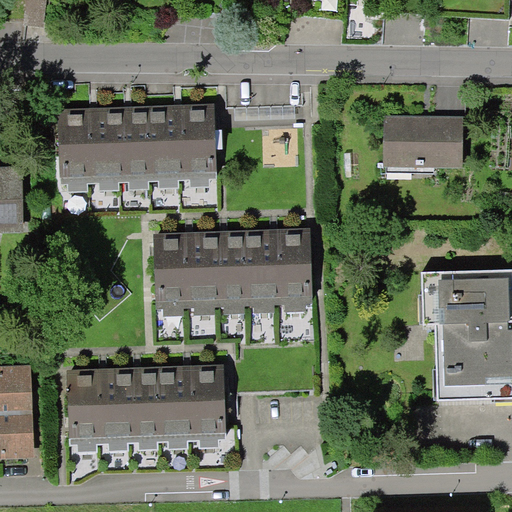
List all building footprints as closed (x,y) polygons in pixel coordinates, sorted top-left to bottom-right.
[(57,116),(60,186),(213,180),(211,110),(57,116)] [(385,120),(384,163),(460,164),(461,121),(385,120)] [(0,226),(19,226),(18,175),(0,174),(0,226)] [(154,237),(156,308),(310,302),(308,232),(154,237)] [(508,270),(421,273),(423,325),(434,325),(436,401),(511,397),(511,319),(510,320),(508,270)] [(68,374),(70,444),(224,439),(221,368),(68,374)] [(27,385),(22,386),(21,372),(0,373),(0,414),(28,414),(27,385)] [(29,442),(28,414),(0,414),(0,456),(24,455),(24,442),(29,442)]
